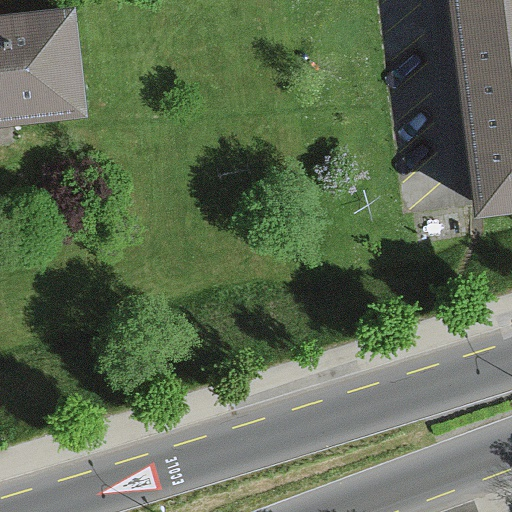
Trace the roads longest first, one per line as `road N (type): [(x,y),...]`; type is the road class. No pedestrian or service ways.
road 1 (primary): [(511,354),(19,511)]
road 2 (primary): [(331,511),(511,446)]
